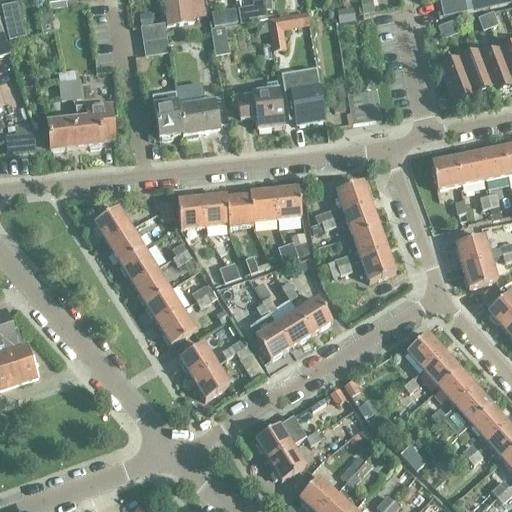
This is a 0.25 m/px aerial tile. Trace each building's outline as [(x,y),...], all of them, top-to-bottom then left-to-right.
[(196,23),(192,0),(185,0),(164,3),(167,27),(196,23)] [(355,0),(349,0),(352,13),(358,12),(355,0)] [(454,0),(439,3),(442,19),(466,14),(462,0),(454,0)] [(264,4),(237,9),(239,25),(267,20),(264,4)] [(492,15),(485,18),(490,31),(497,28),(492,15)] [(50,16),(38,18),(42,37),(54,34),(50,16)] [(8,41),(25,37),(21,17),(3,21),(8,41)] [(483,34),(490,31),(485,18),(478,21),(483,34)] [(287,20),(268,23),(273,55),(285,53),(282,33),(289,32),(287,20)] [(457,37),(452,24),(444,27),(450,40),(457,37)] [(139,29),(142,44),(166,40),(163,25),(139,29)] [(450,40),(444,27),(437,30),(442,43),(450,40)] [(229,55),(225,28),(212,30),(215,57),(229,55)] [(168,54),(166,40),(142,44),(144,58),(168,54)] [(511,46),(498,52),(511,86),(511,46)] [(511,86),(498,52),(480,59),(491,90),(493,96),(511,88),(511,86)] [(471,98),(491,90),(480,59),(478,53),(457,60),(471,98)] [(453,105),(471,98),(457,60),(439,67),(453,105)] [(316,72),(280,78),(288,124),(294,123),(295,129),(324,124),(325,124),(316,72)] [(78,84),(67,85),(70,104),(80,103),(78,84)] [(59,105),(70,104),(67,85),(57,87),(59,105)] [(175,94),(182,137),(183,139),(207,135),(207,132),(219,130),(215,105),(206,106),(204,94),(189,97),(188,89),(175,91),(175,94)] [(278,92),(251,96),(236,98),(240,123),(255,121),(257,132),(284,128),(278,92)] [(380,123),(376,93),(346,97),(351,127),(380,123)] [(182,137),(175,94),(151,98),(159,141),(161,140),(161,143),(173,141),(172,139),(182,137)] [(333,102),(334,113),(345,111),(343,101),(333,102)] [(75,120),(72,120),(75,150),(102,146),(102,142),(113,140),(109,104),(73,108),(75,120)] [(72,120),(69,121),(45,124),(49,153),(75,150),(72,120)] [(33,134),(33,126),(9,127),(9,135),(33,134)] [(5,138),(6,157),(35,155),(33,136),(5,138)] [(511,176),(511,147),(501,150),(507,177),(511,176)] [(507,177),(501,150),(478,155),(484,182),(507,177)] [(484,182),(478,155),(454,160),(460,188),(484,182)] [(460,188),(454,160),(430,165),(436,193),(460,188)] [(336,193),(344,216),(371,207),(362,184),(336,193)] [(300,219),(297,191),(272,194),(276,221),(300,219)] [(276,221),(272,194),(249,196),(249,200),(252,224),(276,221)] [(494,197),(485,199),(488,210),(496,208),(494,197)] [(228,227),(225,202),(225,199),(201,202),(204,229),(228,227)] [(479,212),(488,210),(485,199),(477,201),(479,212)] [(228,231),(252,228),(252,224),(249,200),(225,202),(228,227),(228,231)] [(201,202),(176,205),(179,232),(204,229),(201,202)] [(461,204),(452,206),(454,218),(464,216),(461,204)] [(160,208),(161,216),(172,215),(172,206),(160,208)] [(344,216),(352,239),(379,229),(371,207),(344,216)] [(93,227),(106,248),(130,233),(117,212),(93,227)] [(317,226),(322,225),(332,221),(330,212),(314,218),(317,226)] [(173,223),(172,215),(161,216),(162,225),(173,223)] [(335,229),(332,221),(322,225),(324,233),(335,229)] [(352,239),(361,261),(387,252),(379,229),(352,239)] [(143,253),(130,233),(106,248),(119,268),(143,253)] [(461,269),(489,261),(483,238),(455,247),(461,269)] [(292,244),(285,247),(290,261),(297,259),(292,244)] [(170,252),(175,260),(185,253),(181,246),(170,252)] [(497,249),(500,258),(511,254),(509,246),(497,249)] [(290,261),(285,247),(277,250),(282,264),(290,261)] [(395,275),(387,252),(361,261),(369,284),(395,275)] [(119,268),(132,288),(156,273),(143,253),(119,268)] [(185,253),(175,260),(171,262),(175,269),(189,260),(185,253)] [(511,263),(511,254),(500,258),(502,266),(511,263)] [(327,265),(330,272),(349,266),(346,258),(327,265)] [(250,276),(257,273),(252,259),(245,261),(250,276)] [(489,261),(461,269),(467,291),(495,283),(489,261)] [(234,265),(226,268),(231,282),(239,280),(234,265)] [(352,273),(349,266),(330,272),(332,280),(352,273)] [(231,282),(226,268),(219,271),(224,285),(231,282)] [(156,273),(132,288),(145,308),(168,293),(156,273)] [(289,285),(281,290),(290,304),(298,299),(289,285)] [(190,297),(194,305),(208,296),(203,289),(190,297)] [(366,290),(349,297),(355,309),(370,300),(366,290)] [(145,308),(157,328),(181,313),(168,293),(145,308)] [(488,314),(503,332),(511,324),(511,298),(509,295),(488,314)] [(213,304),(208,296),(194,305),(199,312),(213,304)] [(262,304),(263,305),(270,316),(276,311),(269,300),(262,304)] [(317,301),(296,314),(311,338),(332,325),(317,301)] [(262,321),(270,316),(263,305),(255,310),(262,321)] [(227,322),(221,312),(214,317),(220,326),(227,322)] [(181,313),(157,328),(170,349),(194,334),(181,313)] [(276,327),(291,350),(311,338),(296,314),(276,327)] [(0,354),(20,347),(15,331),(10,332),(5,315),(0,316),(0,354)] [(291,350),(276,327),(255,340),(270,363),(291,350)] [(406,355),(423,374),(444,355),(427,336),(406,355)] [(225,362),(234,356),(245,350),(240,342),(220,355),(225,362)] [(0,354),(0,391),(37,380),(26,346),(20,347),(0,354)] [(178,363),(191,383),(215,368),(202,348),(178,363)] [(250,357),(245,350),(234,356),(239,364),(250,357)] [(444,355),(423,374),(439,392),(460,373),(444,355)] [(215,368),(191,383),(204,404),(228,389),(215,368)] [(439,392),(454,410),(476,391),(460,373),(439,392)] [(351,382),(343,388),(350,399),(358,393),(351,382)] [(411,382),(402,390),(408,397),(418,389),(411,382)] [(338,391),(329,397),(335,408),(345,402),(338,391)] [(476,391),(454,410),(470,428),(491,409),(476,391)] [(470,428),(486,445),(507,426),(491,409),(470,428)] [(430,420),(435,426),(444,418),(439,412),(430,420)] [(450,425),(444,418),(435,426),(441,433),(450,425)] [(511,431),(507,426),(486,445),(502,463),(511,454),(511,431)] [(255,443),(267,464),(292,449),(279,428),(255,443)] [(316,434),(305,441),(309,448),(320,441),(316,434)] [(461,456),(467,463),(476,455),(470,448),(461,456)] [(292,449),(267,464),(280,485),(305,469),(292,449)] [(418,473),(424,467),(410,451),(403,457),(418,473)] [(511,454),(502,463),(511,474),(511,454)] [(482,461),(476,455),(467,463),(473,469),(482,461)] [(339,478),(346,484),(365,463),(358,457),(339,478)] [(371,469),(365,463),(346,484),(352,490),(371,469)] [(298,502),(308,511),(321,511),(335,497),(317,480),(298,502)] [(491,495),(496,501),(508,491),(503,484),(491,495)] [(511,498),(511,494),(508,491),(496,501),(502,508),(511,498)] [(321,511),(352,511),(335,497),(321,511)] [(376,510),(378,511),(385,511),(390,507),(383,502),(376,510)]
